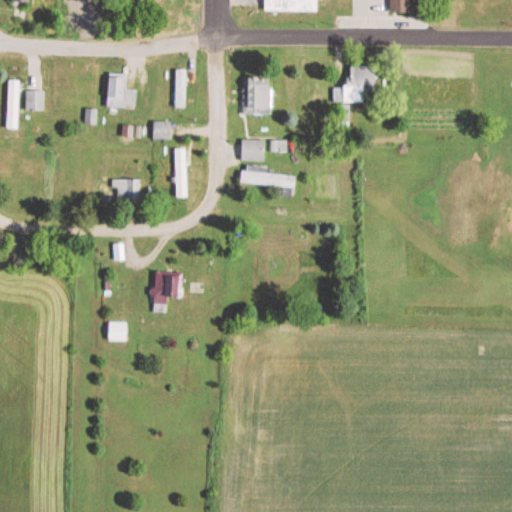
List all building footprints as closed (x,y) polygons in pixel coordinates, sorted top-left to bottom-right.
[(324,12),(323,0),(267,0),(267,12),(324,12)] [(413,0),(391,0),(391,13),(413,13),(413,0)] [(334,103),(368,104),(368,93),(379,93),(379,66),(349,66),(349,88),(334,88),(334,103)] [(188,70),(175,70),(175,108),(188,108),(188,70)] [(138,89),(132,89),(132,73),(109,73),(109,108),(138,108),(138,89)] [(248,109),(275,109),(275,76),(248,76),(248,109)] [(21,129),(21,82),(8,82),(8,129),(21,129)] [(46,115),(46,89),(26,89),(26,115),(46,115)] [(174,140),(174,122),(152,122),(152,140),(174,140)] [(268,162),(268,153),(289,153),(289,140),(243,140),(243,162),(268,162)] [(177,197),(190,197),(190,148),(177,148),(177,197)] [(244,172),(243,185),(298,188),(299,175),(244,172)] [(141,179),(113,179),(113,202),(141,202),(141,179)] [(169,313),(170,296),(184,297),(185,272),(155,271),(154,313),(169,313)] [(129,340),(129,323),(112,323),(113,341),(129,340)]
